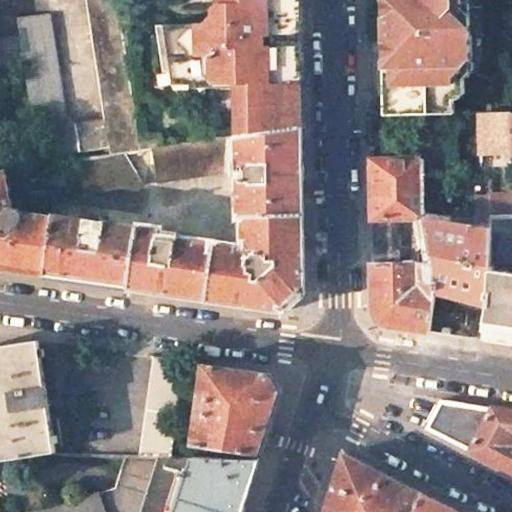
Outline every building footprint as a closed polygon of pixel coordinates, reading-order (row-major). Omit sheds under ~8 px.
[(86,0),(105,120),(109,146),(111,155),(124,153),(140,151),(117,0),(86,0)] [(297,126),(296,57),(297,56),(298,56),(298,55),(299,55),(299,54),(300,53),(299,29),(299,28),(299,27),(298,28),(298,27),(298,26),(297,26),(297,25),(296,25),(296,24),(295,24),(295,0),(230,0),(230,21),(157,24),(167,71),(178,70),(189,70),(198,79),(210,79),(211,79),(238,78),(239,135),(240,135),(297,126)] [(385,97),(386,114),(386,116),(405,116),(454,114),(455,79),(473,61),(472,2),(391,3),(387,3),(384,3),(385,48),(385,97)] [(21,37),(0,39),(0,62),(1,71),(25,67),(41,158),(109,146),(105,120),(77,124),(64,114),(48,13),(18,17),(21,37)] [(179,86),(210,85),(210,79),(198,79),(189,70),(178,70),(179,86)] [(487,155),(511,154),(511,112),(486,113),(487,155)] [(297,126),(239,136),(240,170),(247,170),(247,178),(240,178),(241,217),(245,216),(303,213),(302,172),(301,126),(297,126)] [(239,136),(153,149),(158,182),(240,170),(239,136)] [(111,155),(70,162),(88,193),(143,185),(124,153),(111,155)] [(424,160),(371,160),(372,219),(398,218),(425,218),(425,180),(424,160)] [(6,170),(0,171),(0,268),(47,275),(54,218),(23,213),(20,209),(18,208),(12,209),(6,170)] [(491,172),(481,172),(481,180),(491,180),(491,172)] [(490,224),(511,222),(511,203),(491,204),(490,224)] [(238,247),(217,244),(208,299),(286,311),(295,303),(305,294),(303,213),(245,216),(246,239),(250,239),(250,248),(255,253),(250,257),(248,254),(238,252),(238,247)] [(139,227),(54,215),(54,218),(47,275),(93,282),(130,287),(139,227)] [(398,218),(372,219),(373,263),(397,263),(399,257),(398,247),(398,218)] [(425,218),(398,218),(398,247),(430,247),(425,218)] [(434,269),(437,293),(479,303),(482,304),(488,306),(489,271),(490,229),(425,218),(430,247),(434,269)] [(511,275),(511,222),(490,224),(490,229),(489,271),(511,275)] [(161,230),(139,227),(130,287),(184,295),(208,299),(217,244),(176,238),(175,240),(160,238),(161,230)] [(397,263),(373,263),(374,307),(378,317),(381,321),(384,323),(388,325),(390,326),(403,328),(431,332),(437,293),(434,269),(419,269),(419,262),(397,263)] [(511,275),(489,271),(488,306),(484,330),(511,334),(511,275)] [(40,345),(0,351),(0,461),(44,455),(56,452),(40,345)] [(185,361),(154,356),(140,456),(162,456),(172,456),(185,361)] [(205,364),(193,445),(260,455),(271,419),(280,390),(270,374),(205,364)] [(471,451),(492,408),(441,400),(427,428),(471,451)] [(511,411),(492,408),(471,451),(511,472),(511,411)] [(416,511),(423,494),(385,474),(344,454),(326,511),(416,511)] [(144,511),(176,511),(194,456),(172,456),(162,456),(144,511)] [(242,511),(259,458),(194,456),(176,511),(242,511)] [(48,509),(28,511),(104,511),(98,492),(93,494),(48,509)] [(459,511),(452,508),(428,496),(423,494),(416,511),(459,511)]
